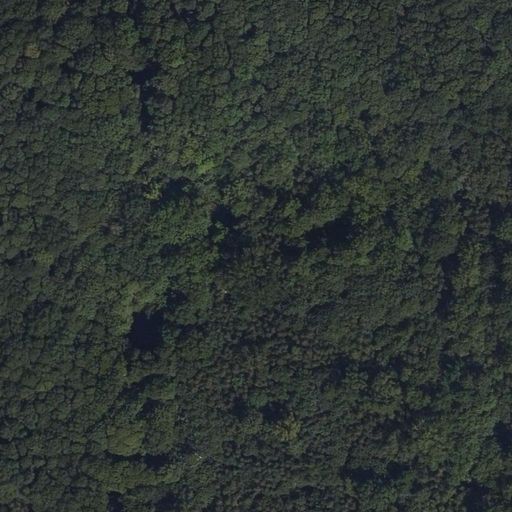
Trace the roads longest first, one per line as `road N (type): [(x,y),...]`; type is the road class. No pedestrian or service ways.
road 1 (track): [(511,28),(376,135),(159,185),(0,198)]
road 2 (track): [(376,135),(511,206)]
